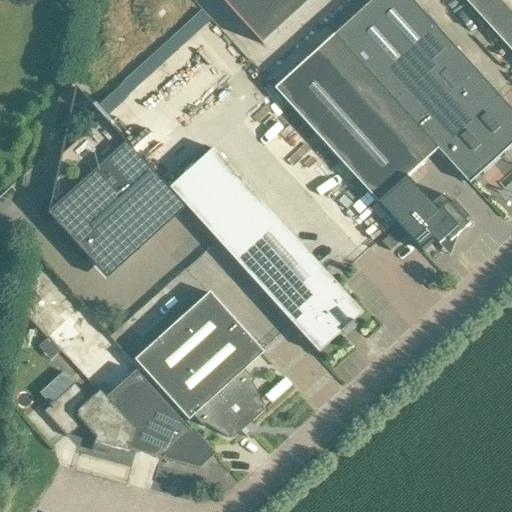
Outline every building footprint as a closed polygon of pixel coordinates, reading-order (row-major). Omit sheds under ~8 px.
[(314,0),(223,0),(265,46),(314,0)] [(511,148),(511,108),(413,0),(376,0),(337,36),(440,149),(472,185),(511,148)] [(511,0),(466,0),(511,50),(511,0)] [(109,113),(215,23),(205,11),(99,102),(109,113)] [(444,195),(430,207),(406,180),(440,149),(337,36),(278,90),(424,251),(437,240),(441,245),(448,238),(452,242),(471,225),(444,195)] [(59,157),(46,216),(88,261),(106,280),(120,267),(184,209),(102,119),(59,157)] [(361,314),(348,299),(213,149),(169,189),(317,354),(361,314)] [(263,354),(249,339),(209,295),(134,361),(174,407),(187,422),(193,417),(203,427),(206,425),(228,439),(230,437),(232,439),(264,411),(262,408),(264,406),(252,383),(254,381),(245,370),(263,354)] [(52,360),(84,330),(70,316),(39,345),(52,360)] [(191,429),(188,431),(135,372),(95,408),(74,384),(48,405),(50,407),(44,412),(67,438),(83,424),(95,438),(94,444),(128,452),(128,451),(198,470),(215,455),(191,429)]
